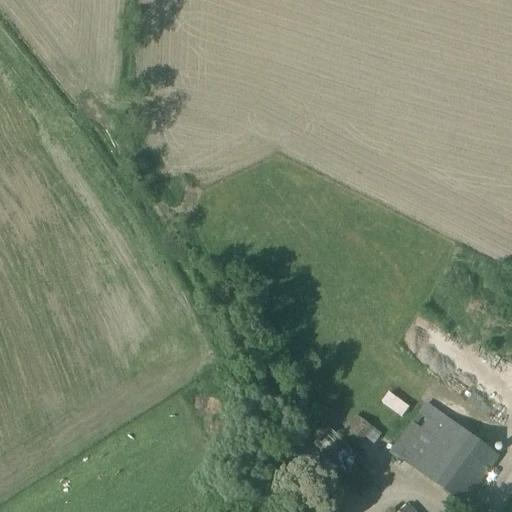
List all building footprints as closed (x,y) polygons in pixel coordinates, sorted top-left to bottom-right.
[(447,334),(440,342),(466,363),(473,354),(447,334)] [(477,357),(471,366),(493,382),(499,374),(477,357)] [(427,405),(390,455),(464,509),(501,459),(427,405)] [(357,417),(341,436),(358,451),(374,431),(357,417)] [(330,431),(315,447),(346,477),(362,460),(330,431)] [(356,469),(344,481),(361,497),(372,485),(356,469)]
